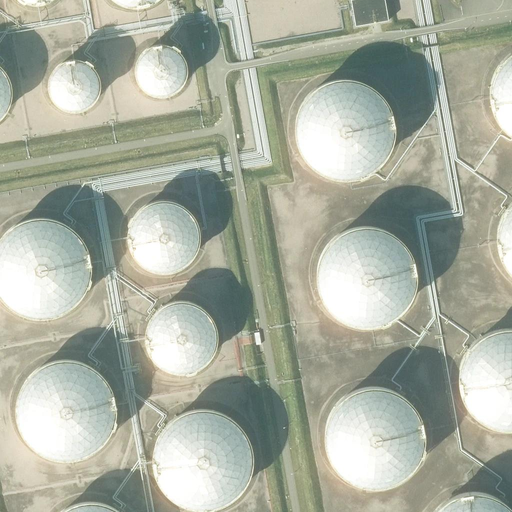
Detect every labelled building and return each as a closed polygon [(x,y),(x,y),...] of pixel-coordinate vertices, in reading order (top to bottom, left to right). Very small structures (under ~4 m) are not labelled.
[(385,0),(352,0),(357,25),(389,20),(385,0)] [(169,45),(161,44),(152,46),(145,51),(140,58),(138,66),(138,74),(141,82),(146,88),(154,92),(166,94),(175,91),(181,86),(187,75),(188,67),(183,55),(177,49),(169,45)] [(511,55),(505,61),(497,76),(494,93),(495,103),(502,119),(511,129),(511,55)] [(75,59),(65,61),(57,66),(52,74),(49,83),(49,89),(52,98),(58,105),(64,109),(73,112),(82,111),(87,109),(94,104),(100,97),(102,89),(102,80),(98,71),(92,65),(84,60),(75,59)] [(0,119),(5,116),(9,111),(13,99),(13,89),(10,77),(5,70),(0,65),(0,119)] [(357,80),(332,81),(317,88),(305,100),(298,115),(297,132),(304,153),(315,166),(329,173),(354,175),(370,170),(378,163),(389,150),(394,130),(392,113),(382,95),(368,85),(357,80)] [(166,201),(158,201),(146,206),(136,214),(129,229),(129,241),(135,257),(144,266),(157,272),(170,272),(182,268),(189,263),(197,253),(200,241),(200,231),(196,220),(188,210),(179,204),(166,201)] [(511,205),(510,207),(502,222),(499,239),(502,256),(510,271),(511,272),(511,205)] [(44,218),(29,220),(13,227),(0,239),(0,299),(0,300),(15,313),(32,320),(54,319),(70,311),(81,302),(90,286),(93,269),(89,251),(77,232),(62,222),(44,218)] [(378,229),(354,229),(339,237),(327,249),(319,269),(320,286),(328,305),(340,317),(358,324),(375,324),(394,317),(407,305),(414,290),(416,281),(415,264),(406,246),(393,235),(378,229)] [(183,300),(173,302),(161,308),(153,317),(148,329),(147,341),(150,353),(158,363),(165,369),(177,373),(190,373),(199,370),(210,363),(217,353),(219,346),(220,333),(217,321),(207,308),(196,302),(183,300)] [(511,331),(509,331),(499,332),(483,338),(471,349),(462,363),(459,379),(462,395),(470,410),(486,423),(502,428),(511,426),(511,331)] [(87,366),(61,362),(45,367),(31,378),(19,400),(17,418),(22,435),(33,449),(47,459),(59,462),(76,462),(95,455),(108,443),(116,428),(119,413),(116,395),(102,375),(87,366)] [(377,386),(360,389),(345,396),(333,409),(327,425),(328,451),(336,466),(348,478),(364,484),(382,485),(398,480),(415,465),(423,450),(425,433),(419,413),(409,399),(394,390),(377,386)] [(222,413),(202,410),(185,414),(170,423),(163,431),(156,447),(155,470),(161,487),(172,500),(188,508),(208,511),(225,507),(239,497),(250,483),(255,466),(255,456),(250,439),(237,422),(222,413)] [(488,496),(467,495),(451,501),(438,511),(511,511),(503,503),(488,496)] [(102,504),(91,503),(74,507),(64,511),(119,511),(118,511),(102,504)]
